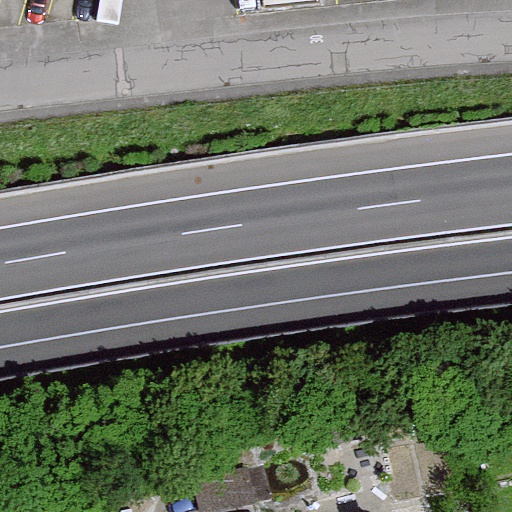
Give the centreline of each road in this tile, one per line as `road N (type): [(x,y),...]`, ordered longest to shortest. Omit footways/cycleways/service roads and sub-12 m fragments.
road 1 (motorway): [(0,330),(511,254)]
road 2 (motorway): [(511,190),(0,263)]
road 3 (residential): [(511,66),(0,97)]
